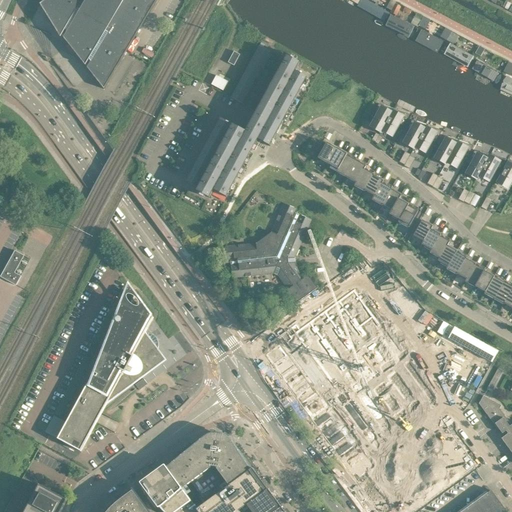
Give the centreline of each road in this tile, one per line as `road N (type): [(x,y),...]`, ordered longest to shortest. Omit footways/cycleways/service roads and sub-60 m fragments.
road 1 (secondary): [(254,375),(47,90),(0,52)]
road 2 (secondary): [(0,75),(45,117),(242,383)]
road 3 (residential): [(511,266),(332,123),(321,120),(286,155)]
road 4 (tertiary): [(81,511),(92,492),(242,383)]
road 5 (secondary): [(353,511),(254,375)]
road 6 (secondary): [(242,383),(338,511)]
road 7 (residential): [(476,357),(453,413),(511,492)]
road 8 (residential): [(387,245),(439,294),(511,336)]
road 9 (residential): [(387,245),(297,175),(286,155)]
